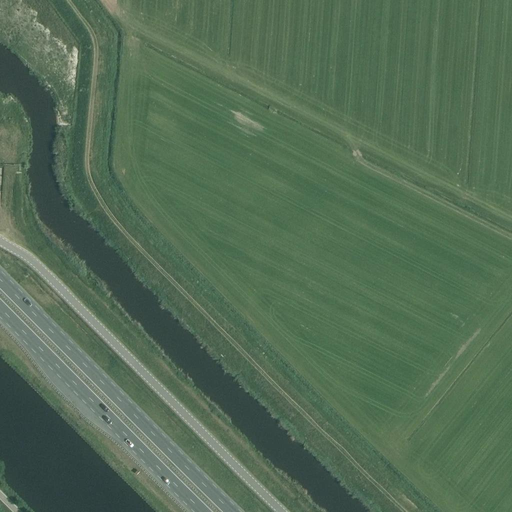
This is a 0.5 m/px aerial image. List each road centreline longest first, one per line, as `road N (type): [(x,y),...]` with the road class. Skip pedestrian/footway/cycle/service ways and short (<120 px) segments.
road 1 (track): [(69,0),(96,36),(87,174),(119,227),(405,511)]
road 2 (unclassified): [(281,511),(29,258),(0,241)]
road 3 (trunk): [(231,511),(0,279)]
road 4 (trunk): [(0,307),(203,511)]
